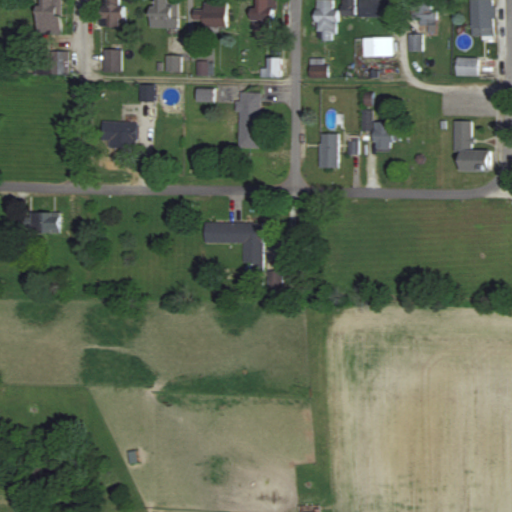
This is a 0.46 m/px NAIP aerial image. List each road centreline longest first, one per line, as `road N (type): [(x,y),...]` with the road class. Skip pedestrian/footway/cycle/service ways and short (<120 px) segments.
road 1 (residential): [(0,186),(511,194)]
road 2 (residential): [(493,287),(511,0)]
road 3 (residential): [(279,258),(284,192),(295,167),(296,0)]
road 4 (residential): [(84,0),(78,255)]
